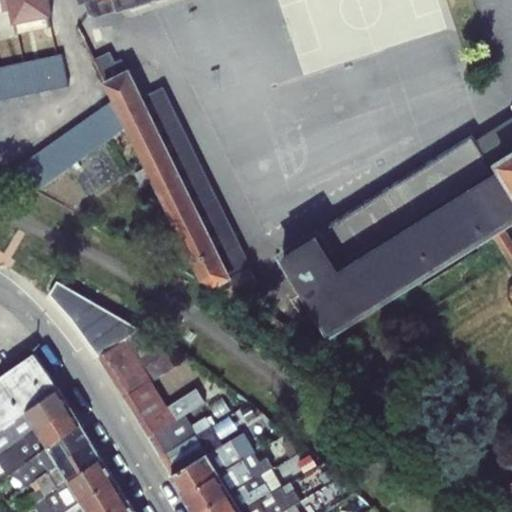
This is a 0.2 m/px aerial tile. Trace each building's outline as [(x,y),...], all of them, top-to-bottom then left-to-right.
[(27,0),(26,0),(0,6),(0,20),(3,26),(14,23),(13,19),(32,15),(27,0)] [(79,0),(80,1),(83,0),(84,0),(90,18),(148,0),(79,0)] [(110,51),(94,58),(146,166),(154,181),(201,279),(215,286),(218,284),(231,297),(259,283),(164,86),(144,96),(130,68),(127,69),(122,58),(115,61),(110,51)] [(0,98),(74,85),(68,53),(0,65),(0,98)] [(109,102),(20,166),(38,192),(127,128),(109,102)] [(511,118),(477,140),(496,162),(511,151),(511,118)] [(347,265),(497,171),(477,140),(473,134),(321,227),(347,265)] [(511,151),(496,162),(500,169),(511,187),(511,151)] [(154,181),(146,166),(135,171),(142,186),(154,181)] [(511,223),(511,187),(500,169),(497,171),(347,265),(321,227),(320,225),(277,252),(330,337),(494,235),(505,227),(511,223)] [(511,237),(505,227),(494,235),(511,264),(511,290),(511,294),(511,295),(511,237)] [(99,356),(123,397),(152,381),(175,367),(167,352),(165,353),(148,325),(99,356)] [(59,387),(34,352),(0,375),(0,427),(0,428),(27,410),(59,387)] [(191,358),(179,366),(190,381),(201,373),(191,358)] [(123,397),(148,437),(176,418),(168,405),(152,381),(123,397)] [(71,406),(59,387),(27,410),(38,428),(71,406)] [(197,387),(168,405),(176,418),(186,413),(207,402),(197,387)] [(71,406),(38,428),(49,446),(82,424),(71,406)] [(0,428),(0,427),(0,454),(38,428),(27,410),(0,428)] [(148,437),(159,456),(212,425),(206,416),(192,424),(186,413),(176,418),(148,437)] [(82,424),(49,446),(59,463),(92,441),(82,424)] [(159,456),(171,475),(208,452),(223,443),(212,425),(159,456)] [(38,428),(0,454),(0,469),(18,459),(22,465),(49,446),(38,428)] [(220,472),(253,453),(256,451),(244,431),(223,443),(208,452),(220,472)] [(281,442),(290,456),(297,452),(289,438),(281,442)] [(92,441),(59,463),(70,480),(103,457),(92,441)] [(49,446),(22,465),(27,474),(8,486),(13,494),(31,482),(59,463),(49,446)] [(171,475),(183,495),(220,472),(208,452),(171,475)] [(253,453),(220,472),(231,491),(262,473),(273,467),(267,455),(258,461),(253,453)] [(311,454),(297,461),(304,472),(318,465),(311,454)] [(103,457),(70,480),(81,499),(115,478),(103,457)] [(59,463),(31,482),(35,489),(17,500),(23,511),(46,496),(70,480),(59,463)] [(183,495),(193,511),(198,511),(231,492),(231,491),(220,472),(183,495)] [(231,491),(231,492),(242,509),(273,492),(282,487),(275,475),(266,481),(262,473),(231,491)] [(115,478),(81,499),(82,501),(88,511),(105,511),(127,497),(115,478)] [(70,480),(46,496),(23,511),(35,511),(38,511),(39,511),(63,511),(82,501),(81,499),(70,480)] [(485,511),(511,511),(511,481),(479,503),(485,511)] [(273,492),(242,509),(242,510),(243,511),(280,511),(287,508),(299,501),(293,491),(278,500),(273,492)] [(198,511),(238,511),(242,510),(242,509),(231,492),(198,511)] [(136,511),(127,497),(105,511),(136,511)] [(88,511),(82,501),(63,511),(88,511)]
